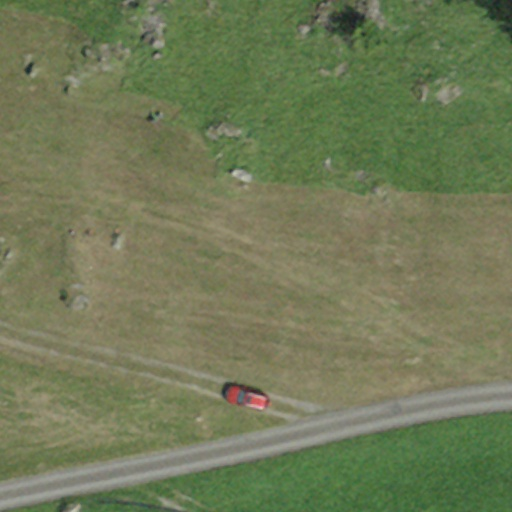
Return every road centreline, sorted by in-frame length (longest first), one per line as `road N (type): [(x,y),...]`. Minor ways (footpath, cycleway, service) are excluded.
road 1 (track): [(0,504),(511,409)]
road 2 (track): [(0,331),(58,355),(364,435)]
